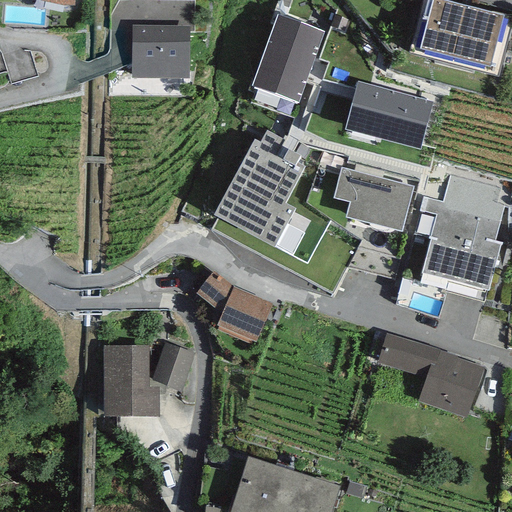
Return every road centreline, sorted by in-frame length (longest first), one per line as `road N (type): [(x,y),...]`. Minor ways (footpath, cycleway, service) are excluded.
road 1 (residential): [(511,359),(255,283),(185,241),(102,282),(73,282),(37,262),(17,267)]
road 2 (residential): [(17,267),(68,303),(166,301),(192,318),(204,354),(201,420),(183,511)]
